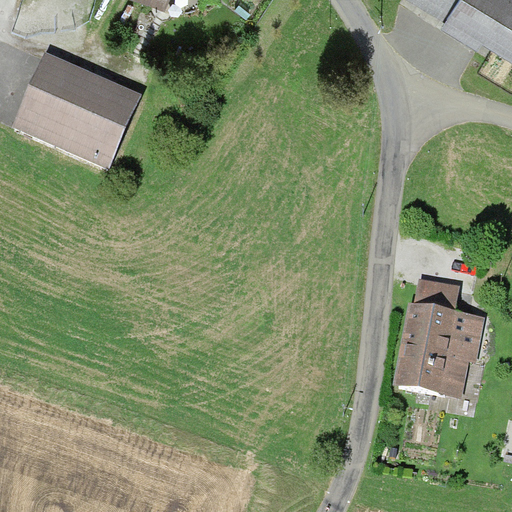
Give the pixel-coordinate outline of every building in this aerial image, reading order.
[(422,0),(446,14),(453,0),(422,0)] [(511,0),(453,0),(446,14),(441,21),(477,43),(482,33),(511,51),(511,0)] [(47,52),(11,128),(106,172),(142,96),(130,90),(47,52)] [(421,279),(416,306),(456,313),(461,287),(421,279)] [(412,305),(397,386),(460,398),(468,361),(476,362),(485,319),(456,313),(416,306),(412,305)]
